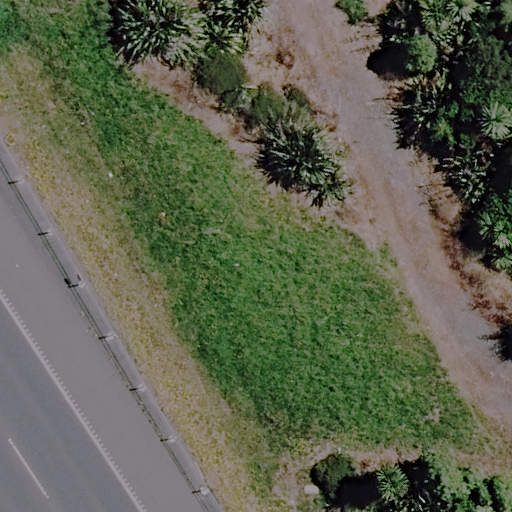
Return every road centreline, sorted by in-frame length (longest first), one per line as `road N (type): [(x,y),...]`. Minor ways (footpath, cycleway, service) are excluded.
road 1 (track): [(511,363),(470,337),(286,0)]
road 2 (motorway): [(0,410),(64,511)]
